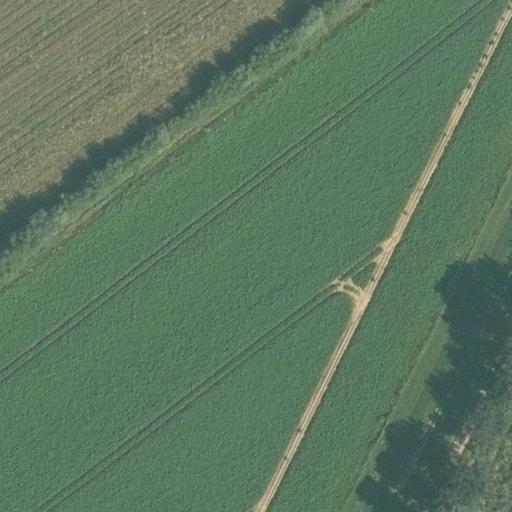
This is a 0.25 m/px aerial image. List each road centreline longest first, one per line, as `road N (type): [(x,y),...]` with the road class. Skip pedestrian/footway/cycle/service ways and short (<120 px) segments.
road 1 (track): [(511,261),(385,511)]
road 2 (unclassified): [(422,511),(511,329)]
